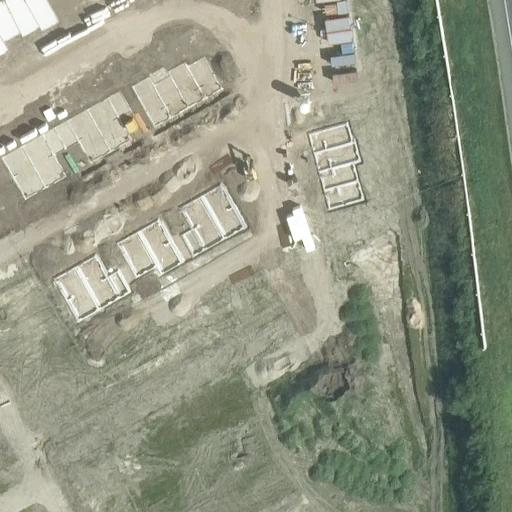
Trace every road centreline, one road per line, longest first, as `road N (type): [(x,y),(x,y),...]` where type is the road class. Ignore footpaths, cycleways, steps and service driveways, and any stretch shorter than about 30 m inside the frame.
road 1 (residential): [(37,473),(326,312),(285,77)]
road 2 (residential): [(0,251),(285,77)]
